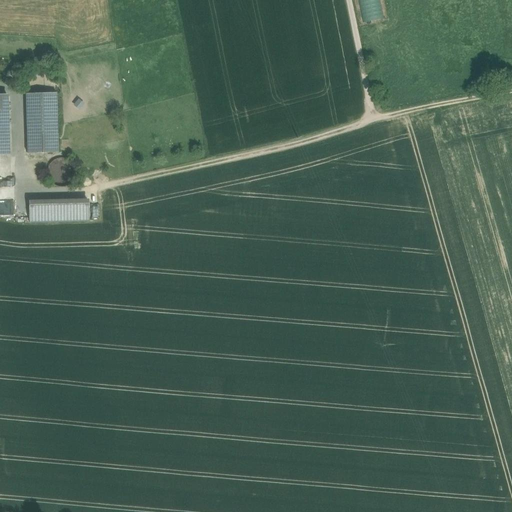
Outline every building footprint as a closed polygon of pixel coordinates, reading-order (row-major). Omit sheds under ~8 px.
[(381,0),(357,0),(362,23),(385,18),(381,0)] [(58,153),(56,93),(27,94),(28,154),(58,153)] [(7,95),(0,94),(0,155),(8,155),(7,95)] [(76,176),(76,169),(73,164),(69,160),(63,158),(57,159),(52,162),(48,167),(47,173),(48,179),(52,184),(57,187),(63,187),(69,185),(74,181),(76,176)] [(0,172),(0,185),(13,186),(13,173),(0,172)] [(1,201),(1,186),(0,185),(0,215),(15,216),(15,201),(1,201)] [(89,204),(29,205),(29,223),(89,222),(89,204)]
